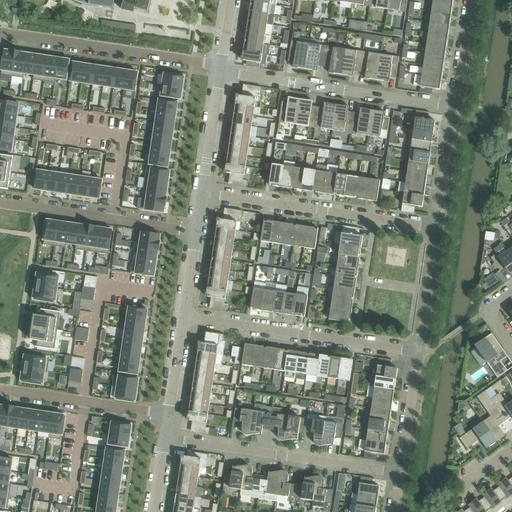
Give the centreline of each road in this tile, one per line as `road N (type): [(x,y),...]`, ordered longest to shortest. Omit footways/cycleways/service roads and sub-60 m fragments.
road 1 (residential): [(456,107),(219,71)]
road 2 (residential): [(437,228),(201,192)]
road 3 (residential): [(419,352),(183,316)]
road 4 (residential): [(400,473),(165,438)]
road 5 (residential): [(0,31),(220,64)]
road 6 (residential): [(0,201),(195,232)]
road 7 (residential): [(168,416),(0,390)]
road 8 (residential): [(419,352),(437,228)]
road 9 (residential): [(437,228),(456,107)]
road 10 (residential): [(400,473),(419,352)]
road 11 (residential): [(201,192),(219,71)]
